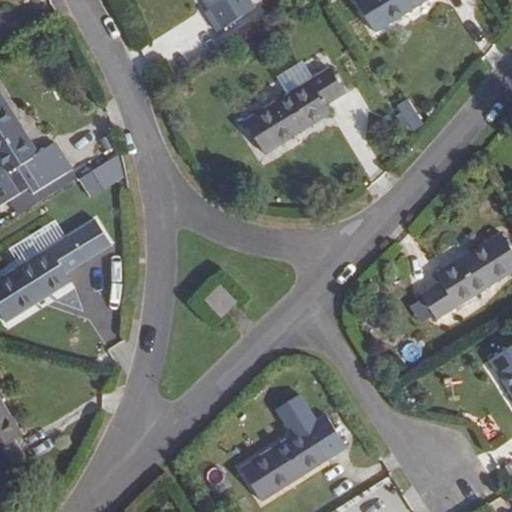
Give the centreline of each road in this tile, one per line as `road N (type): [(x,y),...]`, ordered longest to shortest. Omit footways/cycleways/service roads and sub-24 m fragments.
road 1 (residential): [(169,206),(158,325),(128,464)]
road 2 (residential): [(341,258),(511,72)]
road 3 (residential): [(301,300),(408,453),(461,478)]
road 4 (residential): [(301,300),(128,464)]
road 5 (residential): [(89,0),(125,68),(169,206)]
road 6 (residential): [(169,206),(256,239),(341,258)]
